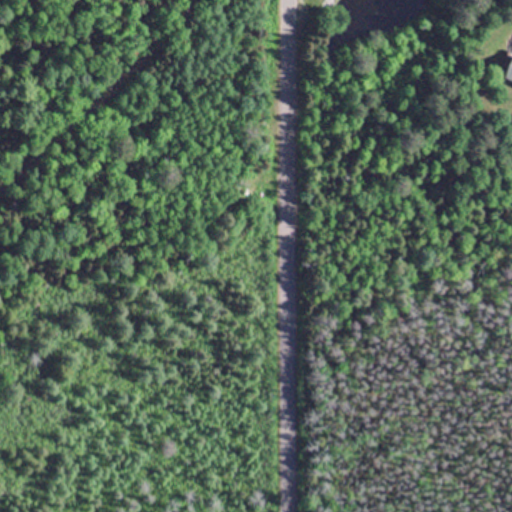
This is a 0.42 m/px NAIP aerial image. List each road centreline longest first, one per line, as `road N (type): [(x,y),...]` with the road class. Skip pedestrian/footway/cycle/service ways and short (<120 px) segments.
road 1 (residential): [(285,511),(284,0)]
road 2 (track): [(182,0),(0,191)]
